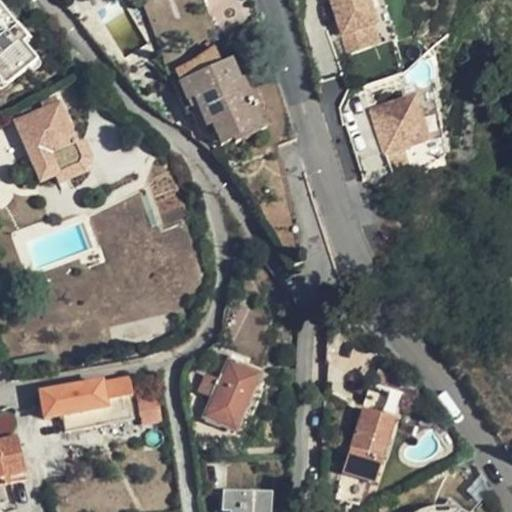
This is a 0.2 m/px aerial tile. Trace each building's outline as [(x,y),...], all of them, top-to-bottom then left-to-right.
[(369,0),(333,0),(350,51),(374,43),(368,24),(377,21),(369,0)] [(0,14),(22,45),(27,41),(0,3),(0,14)] [(0,89),(36,63),(22,45),(0,14),(0,89)] [(383,40),(377,21),(368,24),(374,43),(383,40)] [(221,69),(213,47),(178,69),(183,82),(180,83),(187,102),(195,99),(206,128),(230,119),(229,116),(251,110),(243,85),(239,85),(232,65),(221,69)] [(298,138),(270,48),(251,53),(279,142),(280,144),(298,138)] [(410,78),(416,95),(426,130),(400,137),(404,148),(448,135),(430,72),(410,78)] [(426,130),(416,95),(372,108),(386,153),(404,148),(400,137),(426,130)] [(49,110),(56,106),(54,101),(46,105),(49,110)] [(58,174),(87,160),(61,104),(56,106),(49,110),(33,117),(25,121),(19,124),(45,180),(58,174)] [(22,114),(25,121),(33,117),(30,110),(22,114)] [(62,183),(93,169),(94,165),(95,162),(93,157),(87,160),(58,174),(62,183)] [(239,431),(260,376),(228,364),(207,420),(239,431)] [(132,399),(130,378),(43,392),(40,394),(45,418),(63,416),(105,409),(104,404),(122,401),(132,399)] [(365,412),(396,421),(403,397),(371,389),(365,412)] [(141,423),(161,423),(161,397),(141,397),(141,423)] [(125,422),(122,401),(104,404),(105,409),(63,416),(65,432),(125,422)] [(377,484),(396,421),(365,412),(347,475),(377,484)] [(0,443),(0,481),(27,476),(17,439),(0,443)] [(465,511),(459,496),(420,511),(465,511)] [(265,511),(266,502),(222,500),(221,511),(265,511)]
